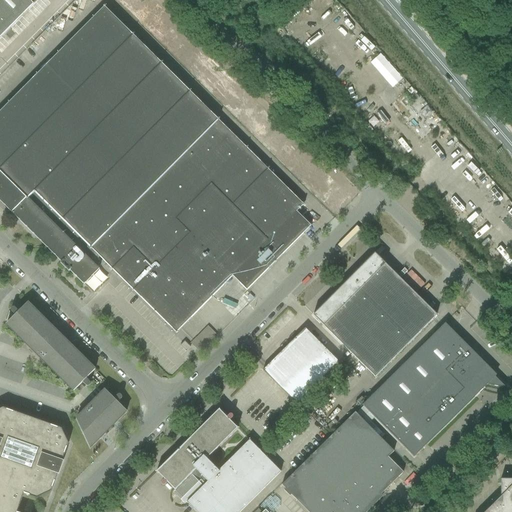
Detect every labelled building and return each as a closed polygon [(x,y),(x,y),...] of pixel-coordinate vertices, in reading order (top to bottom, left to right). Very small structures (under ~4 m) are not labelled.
[(0,0),(0,37),(33,4),(28,0),(0,0)] [(0,201),(12,213),(34,236),(40,241),(41,243),(47,248),(49,250),(54,255),(56,257),(61,262),(60,264),(69,272),(70,271),(84,285),(99,269),(91,262),(98,256),(176,333),(228,281),(232,277),(239,283),(241,285),(246,291),(303,234),(311,226),(296,212),(303,205),(267,169),(264,173),(243,152),(247,149),(106,8),(104,7),(103,8),(0,112),(0,201)] [(445,111),(455,122),(472,107),(462,96),(445,111)] [(510,223),(511,221),(511,203),(501,192),(491,202),(510,223)] [(317,320),(322,325),(374,378),(429,322),(437,315),(374,254),(361,267),(359,265),(356,268),(358,270),(356,272),(313,316),(317,320)] [(95,370),(54,330),(27,303),(6,325),(73,392),(95,370)] [(504,387),(495,377),(469,352),(471,350),(445,324),(362,405),(414,458),(474,397),(473,396),(477,391),(479,393),(480,392),(481,390),(483,390),(481,388),(485,383),(487,384),(491,386),(494,386),(498,387),(501,387),(505,387),(504,387)] [(190,344),(199,353),(217,335),(208,326),(190,344)] [(305,328),(262,371),(298,406),(340,364),(305,328)] [(180,346),(186,352),(190,347),(184,342),(180,346)] [(76,420),(85,440),(89,449),(126,412),(105,390),(76,420)] [(0,511),(16,511),(18,508),(23,494),(37,499),(51,492),(68,444),(61,429),(52,426),(3,409),(0,410),(0,511)] [(164,480),(167,483),(174,490),(173,490),(175,491),(187,502),(186,503),(187,504),(188,504),(192,508),(195,511),(240,511),(244,508),(280,472),(260,452),(260,451),(259,450),(250,442),(249,441),(218,471),(206,459),(237,429),(236,428),(229,421),(230,421),(227,418),(226,418),(220,411),(219,410),(186,442),(187,443),(178,451),(178,450),(156,472),(157,473),(164,480)] [(381,495),(403,473),(388,457),(393,452),(386,445),(355,413),(281,486),(304,508),(307,511),(366,511),(382,496),(381,495)] [(221,458),(224,462),(248,439),(238,429),(230,436),(233,439),(220,452),(224,455),(221,458)] [(511,511),(511,479),(501,480),(501,502),(495,502),(489,508),(485,511),(511,511)]
